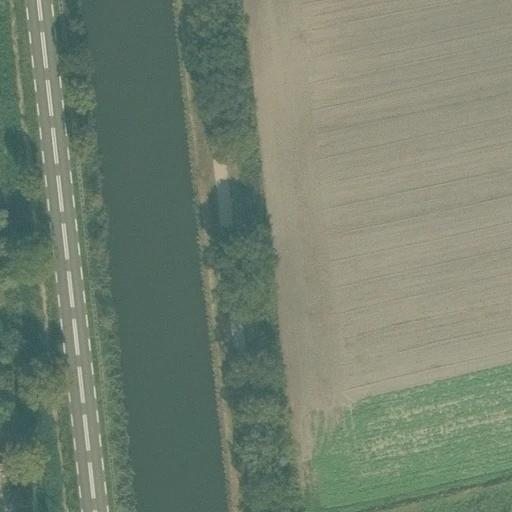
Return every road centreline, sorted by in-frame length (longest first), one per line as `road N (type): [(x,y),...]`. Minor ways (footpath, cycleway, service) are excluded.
road 1 (track): [(259,511),(203,0)]
road 2 (primary): [(94,511),(38,0)]
